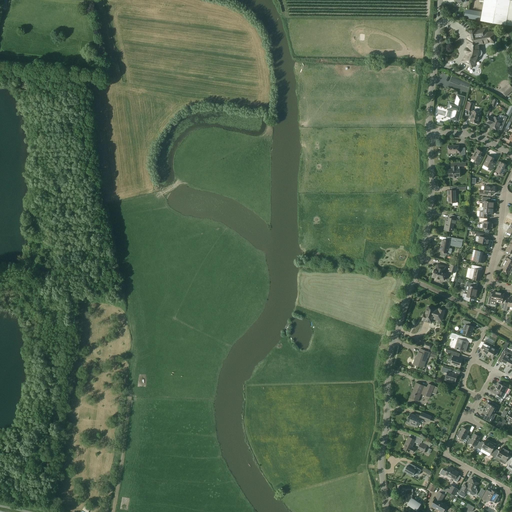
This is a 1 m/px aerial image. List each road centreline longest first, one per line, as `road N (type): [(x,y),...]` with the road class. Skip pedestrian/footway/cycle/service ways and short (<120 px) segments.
road 1 (residential): [(386,511),(390,372),(426,239),(431,131)]
road 2 (residential): [(439,0),(431,131)]
road 3 (residential): [(501,511),(504,486),(447,448),(469,418)]
